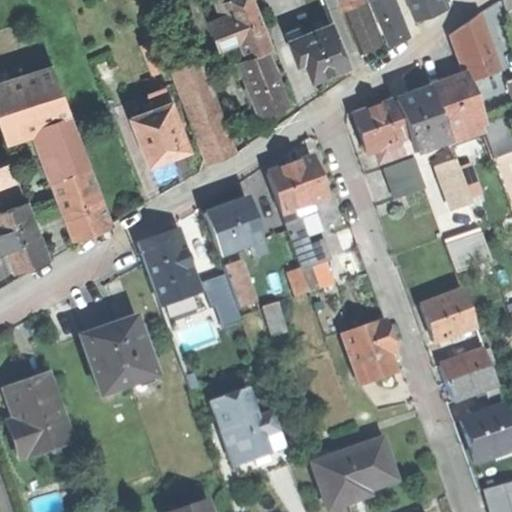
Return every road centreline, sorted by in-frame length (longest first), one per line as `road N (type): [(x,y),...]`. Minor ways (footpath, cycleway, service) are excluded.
road 1 (residential): [(326,105),(471,511)]
road 2 (residential): [(326,105),(0,305)]
